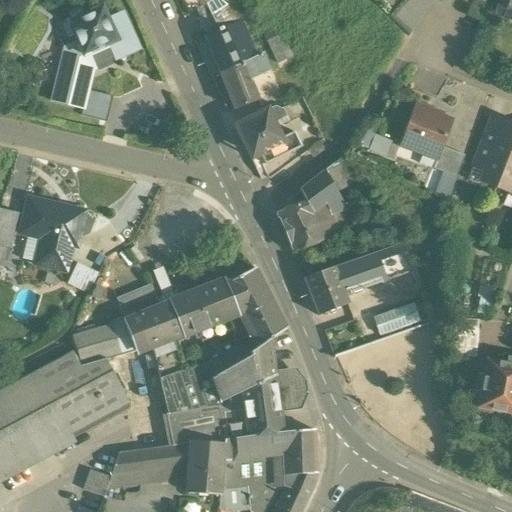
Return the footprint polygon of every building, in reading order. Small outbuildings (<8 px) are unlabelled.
[(511,0),(502,0),(496,16),(511,22),(511,0)] [(227,6),(211,16),(218,32),(223,30),(222,27),(235,19),(227,6)] [(71,21),(67,23),(62,26),(68,38),(73,36),(78,45),(83,57),(92,53),(92,54),(101,50),(100,49),(108,45),(116,41),(107,20),(101,7),(71,21)] [(79,9),(68,14),(71,21),(83,16),(79,9)] [(49,17),(38,11),(13,53),(30,63),(48,32),(42,29),(49,17)] [(135,48),(119,14),(107,20),(116,41),(108,45),(114,58),(135,48)] [(211,16),(197,21),(205,38),(218,32),(211,16)] [(242,29),(235,19),(222,27),(223,30),(224,30),(233,51),(236,50),(241,63),(256,57),(242,29)] [(218,32),(205,38),(220,73),(241,63),(236,50),(233,51),(224,30),(223,30),(218,32)] [(278,36),(266,43),(276,65),(289,58),(278,36)] [(82,111),(87,93),(88,90),(85,89),(90,69),(114,58),(108,45),(100,49),(101,50),(92,54),(92,53),(83,57),(78,45),(66,50),(58,82),(55,82),(50,103),(82,111)] [(256,57),(241,63),(249,81),(269,72),(261,55),(256,57)] [(241,63),(220,73),(235,111),(257,102),(249,81),(241,63)] [(81,117),(105,123),(111,99),(87,93),(82,111),(81,117)] [(415,105),(399,146),(422,155),(426,146),(439,151),(440,151),(442,148),(452,122),(429,113),(430,111),(415,105)] [(266,110),(234,127),(250,160),(259,156),(264,166),(300,147),(292,133),(280,139),(266,110)] [(511,124),(511,125),(492,117),(472,168),(481,172),(478,181),(511,193),(511,124)] [(372,132),(365,146),(388,158),(395,144),(372,132)] [(464,156),(442,148),(440,151),(439,151),(432,169),(455,178),(464,156)] [(344,156),(324,172),(336,193),(356,182),(344,156)] [(324,172),(300,192),(306,203),(277,214),(278,218),(279,217),(292,249),(291,250),(292,252),(326,239),(325,237),(337,232),(329,216),(345,209),(336,193),(324,172)] [(57,206),(27,199),(19,235),(47,241),(41,267),(66,273),(74,237),(79,238),(84,217),(56,211),(57,206)] [(18,214),(0,209),(0,246),(10,249),(18,214)] [(401,244),(333,268),(344,295),(410,272),(401,244)] [(144,259),(134,247),(129,251),(139,263),(144,259)] [(80,265),(70,285),(89,294),(98,273),(80,265)] [(157,271),(164,293),(174,290),(167,268),(157,271)] [(333,268),(303,279),(304,279),(319,317),(348,304),(344,295),(333,268)] [(231,281),(225,285),(238,315),(249,335),(249,336),(253,343),(256,350),(270,341),(286,330),(254,269),(231,281)] [(227,275),(220,278),(222,282),(223,282),(225,285),(231,281),(227,275)] [(222,282),(178,300),(175,293),(157,301),(159,307),(124,321),(122,322),(134,352),(151,346),(174,340),(175,340),(197,331),(238,315),(225,285),(223,282),(222,282)] [(151,285),(116,299),(124,321),(159,307),(157,301),(151,285)] [(477,307),(489,308),(493,290),(478,287),(476,298),(478,299),(477,307)] [(379,339),(418,325),(411,304),(372,318),(379,339)] [(238,315),(197,331),(201,341),(231,329),(236,342),(249,336),(249,335),(238,315)] [(474,359),(478,321),(452,319),(448,356),(474,359)] [(122,321),(110,325),(110,326),(120,354),(120,356),(134,352),(122,322),(122,321)] [(110,326),(72,337),(81,366),(120,354),(110,326)] [(174,340),(151,346),(160,380),(185,372),(174,340)] [(185,372),(160,380),(175,448),(189,447),(189,442),(190,442),(224,445),(224,441),(282,433),(283,432),(279,409),(298,407),(303,395),(302,384),(294,374),(275,376),(270,341),(256,350),(249,354),(250,356),(237,365),(216,377),(211,364),(185,372)] [(253,343),(211,364),(216,377),(237,365),(250,356),(249,354),(256,350),(253,343)] [(105,360),(80,367),(72,353),(0,391),(0,472),(128,403),(105,360)] [(511,366),(506,365),(485,362),(482,378),(479,394),(476,409),(511,415),(511,366)] [(476,377),(473,393),(479,394),(482,378),(476,377)] [(314,431),(282,433),(224,441),(224,445),(224,463),(284,455),(286,477),(297,476),(316,474),(314,431)] [(224,445),(190,442),(189,447),(187,480),(186,494),(220,496),(221,496),(224,463),(224,445)] [(175,448),(165,449),(118,455),(110,478),(107,491),(187,480),(189,447),(175,448)] [(239,511),(269,508),(267,511),(279,511),(297,476),(286,477),(284,455),(224,463),(221,496),(220,496),(218,511),(239,511)] [(110,478),(90,471),(84,491),(105,498),(107,491),(110,478)] [(316,474),(297,476),(279,511),(300,511),(311,489),(316,474)]
